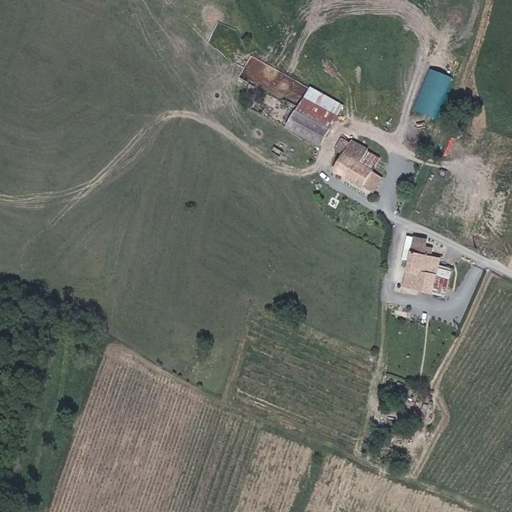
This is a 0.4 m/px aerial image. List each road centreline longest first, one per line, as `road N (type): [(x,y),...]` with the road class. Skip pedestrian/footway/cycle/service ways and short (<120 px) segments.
road 1 (unknown): [(474,271),(439,305),(395,290),(395,218),(363,191)]
road 2 (unclassified): [(511,272),(395,218)]
